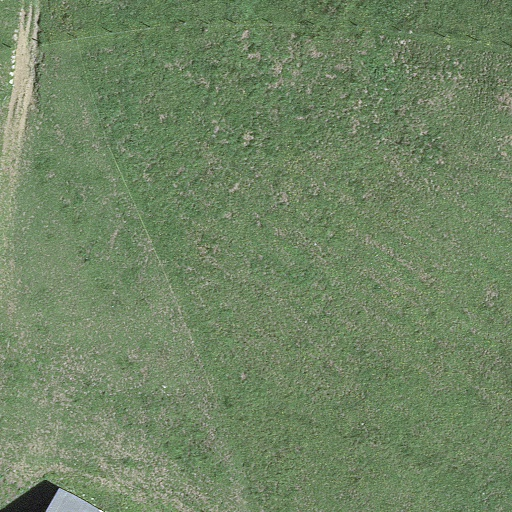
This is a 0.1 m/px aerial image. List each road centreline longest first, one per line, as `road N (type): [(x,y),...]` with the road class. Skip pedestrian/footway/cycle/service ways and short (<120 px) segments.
road 1 (track): [(24,0),(0,213)]
road 2 (track): [(0,369),(25,511)]
